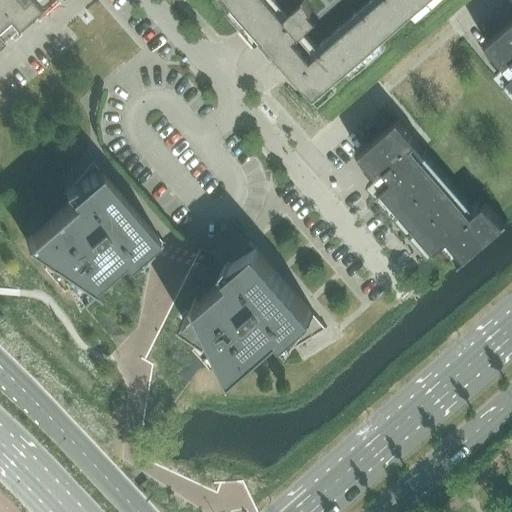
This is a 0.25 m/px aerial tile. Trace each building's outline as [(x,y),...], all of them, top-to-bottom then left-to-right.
[(0,0),(0,34),(32,6),(29,3),(32,0),(0,0)] [(227,0),(264,42),(313,98),(426,0),(227,0)] [(511,19),(486,42),(511,73),(507,77),(511,82),(511,19)] [(435,249),(443,242),(448,238),(464,256),(459,260),(460,262),(508,220),(506,220),(504,220),(485,202),(474,209),(472,213),(412,144),(417,140),(398,118),(359,153),(386,183),(381,188),(435,249)] [(26,238),(25,239),(51,257),(61,269),(75,298),(77,297),(76,296),(123,255),(129,248),(137,257),(145,252),(164,241),(163,240),(162,240),(156,234),(157,233),(156,232),(155,233),(100,169),(101,168),(100,167),(99,168),(93,161),(94,161),(93,160),(68,191),(73,198),(27,239),(26,238)] [(184,318),(183,317),(182,318),(204,333),(222,354),(232,376),(234,376),(233,375),(280,334),(291,347),(291,348),(327,327),(326,326),(325,326),(313,313),(314,312),(313,311),(313,312),(257,248),(257,247),(257,246),(256,247),(250,240),(251,239),(250,239),(245,245),(230,263),(237,271),(184,318)]
